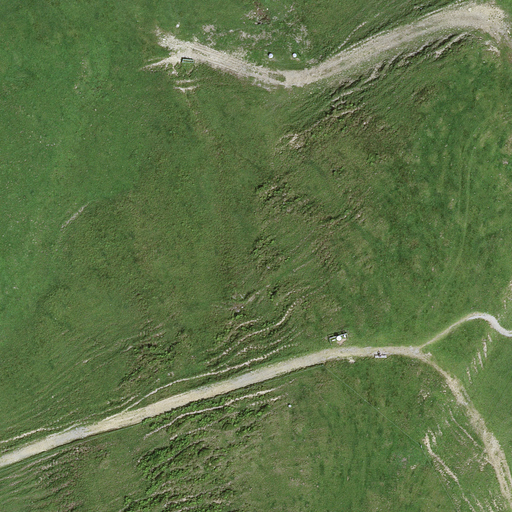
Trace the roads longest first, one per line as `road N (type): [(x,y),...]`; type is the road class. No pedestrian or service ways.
road 1 (track): [(0,461),(228,383),(336,354),(401,350)]
road 2 (track): [(511,500),(478,418),(441,367),(401,350)]
